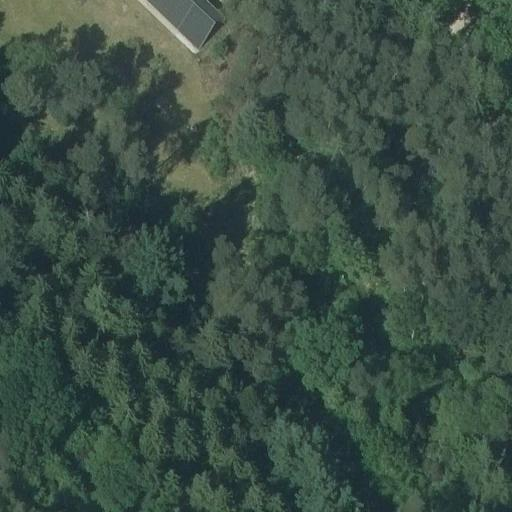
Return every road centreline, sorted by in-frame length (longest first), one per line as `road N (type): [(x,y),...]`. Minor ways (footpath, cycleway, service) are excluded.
road 1 (unknown): [(118,511),(15,430)]
road 2 (track): [(425,0),(511,92)]
